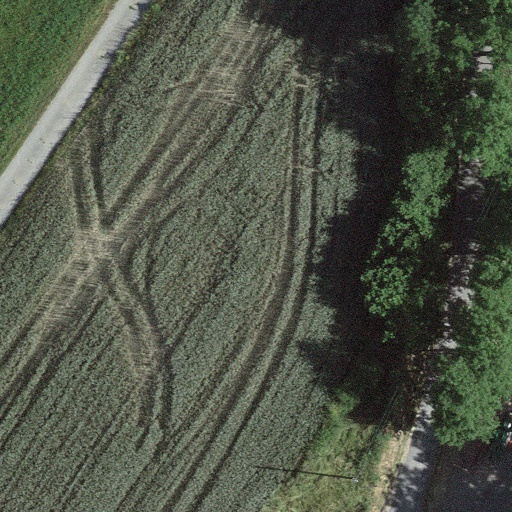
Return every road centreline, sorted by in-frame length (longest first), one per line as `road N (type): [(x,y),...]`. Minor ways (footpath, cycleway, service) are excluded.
road 1 (unclassified): [(481,0),(474,231),(410,511)]
road 2 (track): [(147,0),(0,223)]
